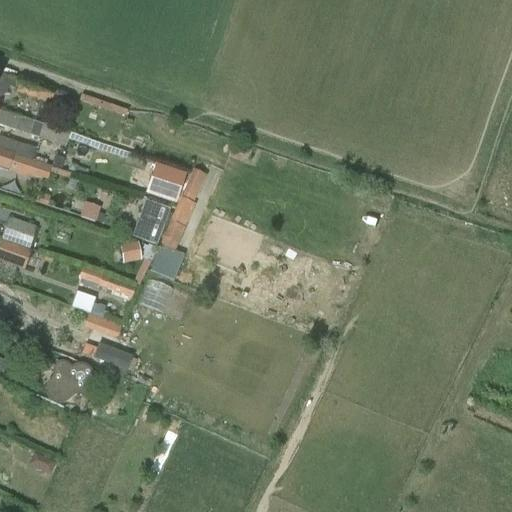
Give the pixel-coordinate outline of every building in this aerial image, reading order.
[(19,80),(14,94),(49,106),(50,105),(54,106),(58,93),(19,80)] [(0,127),(14,132),(18,119),(0,113),(0,127)] [(42,126),(32,123),(28,137),(38,140),(42,126)] [(0,138),(0,150),(31,161),(35,150),(25,147),(24,147),(0,138)] [(31,161),(0,150),(0,170),(6,173),(7,170),(26,177),(31,161)] [(155,167),(147,193),(175,202),(184,176),(155,167)] [(181,194),(182,195),(158,248),(174,256),(185,231),(184,231),(195,207),(192,205),(194,200),(195,200),(205,177),(192,171),(181,194)] [(88,200),(81,216),(97,223),(104,206),(88,200)] [(144,200),(130,237),(155,246),(168,209),(144,200)] [(35,227),(7,217),(0,236),(0,239),(27,249),(35,227)] [(28,251),(0,241),(0,262),(22,270),(28,251)] [(93,273),(81,269),(76,283),(88,288),(90,284),(130,298),(133,289),(93,275),(93,273)] [(78,291),(73,307),(93,313),(98,296),(78,291)] [(90,314),(85,329),(121,339),(125,323),(90,314)] [(102,342),(96,357),(130,370),(136,356),(102,342)] [(44,377),(44,378),(42,380),(41,382),(40,385),(40,387),(40,391),(43,396),(47,399),(53,400),(58,398),(62,395),(65,393),(67,392),(70,392),(71,392),(71,389),(75,389),(80,385),(84,380),(84,373),(80,367),(75,364),(68,364),(63,367),(62,368),(60,366),(58,364),(56,362),(53,362),(49,363),(47,365),(46,367),(45,371),(46,374),(44,377)]
